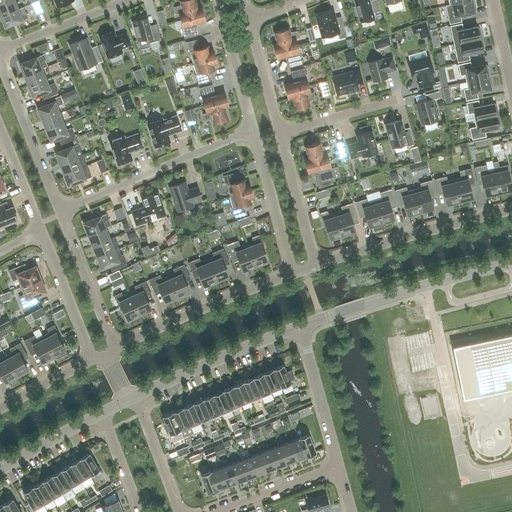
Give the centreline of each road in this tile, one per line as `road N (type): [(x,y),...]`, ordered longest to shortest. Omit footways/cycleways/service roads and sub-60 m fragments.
road 1 (unclassified): [(511,263),(299,326)]
road 2 (residential): [(61,213),(255,133)]
road 3 (residential): [(314,267),(511,211)]
road 4 (residential): [(115,348),(292,274)]
road 5 (unclassified): [(299,326),(135,395)]
road 6 (residential): [(0,63),(61,213)]
road 7 (residential): [(299,326),(337,467)]
road 8 (residential): [(255,133),(292,274)]
road 9 (residential): [(61,213),(115,348)]
road 10 (residential): [(0,54),(133,0)]
road 11 (residential): [(218,0),(255,133)]
road 12 (residential): [(92,358),(41,231)]
road 13 (residential): [(314,267),(280,135)]
road 14 (residential): [(135,395),(178,511)]
road 15 (residential): [(337,467),(222,511)]
